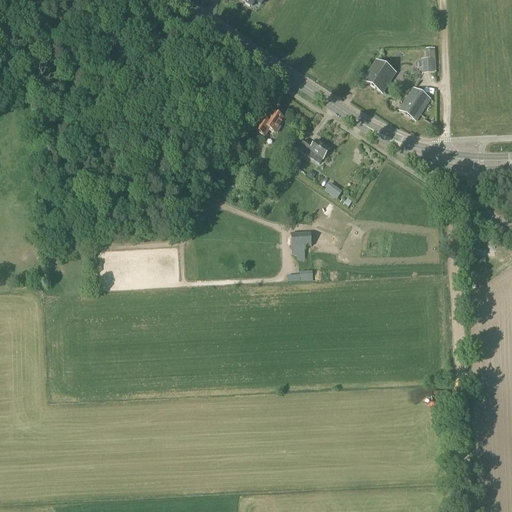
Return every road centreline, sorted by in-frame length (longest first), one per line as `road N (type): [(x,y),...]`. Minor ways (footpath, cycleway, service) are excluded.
road 1 (secondary): [(450,160),(393,141),(171,0)]
road 2 (track): [(453,191),(467,511)]
